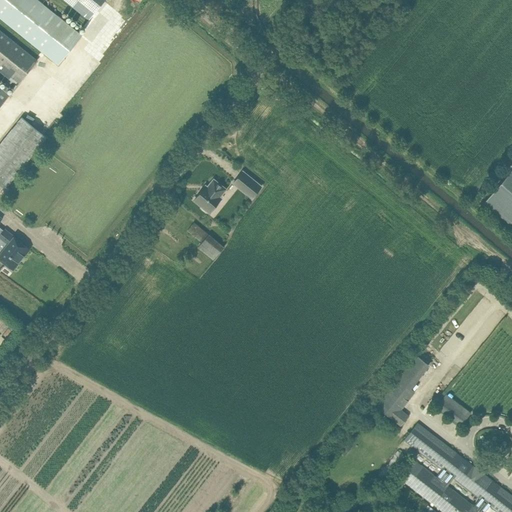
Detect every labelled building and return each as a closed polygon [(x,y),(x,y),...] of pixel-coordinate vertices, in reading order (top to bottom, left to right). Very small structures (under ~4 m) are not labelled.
[(44,0),(0,0),(0,17),(58,65),(82,36),(42,4),(45,0),(44,0)] [(64,0),(89,19),(104,0),(64,0)] [(0,71),(9,79),(17,85),(38,60),(29,53),(0,29),(0,71)] [(0,107),(9,96),(0,89),(0,107)] [(0,144),(0,181),(7,187),(47,137),(22,117),(0,144)] [(511,169),(484,202),(510,224),(511,222),(511,169)] [(233,183),(252,197),(261,186),(243,171),(233,183)] [(72,245),(103,198),(76,180),(45,227),(72,245)] [(194,200),(202,206),(202,208),(206,211),(208,211),(210,212),(221,198),(219,197),(225,189),(214,180),(207,187),(205,186),(194,200)] [(170,206),(164,214),(170,219),(176,211),(170,206)] [(198,248),(214,260),(224,247),(194,222),(187,230),(202,243),(198,248)] [(18,261),(29,248),(14,237),(13,238),(6,233),(8,232),(4,229),(0,234),(0,238),(7,245),(0,254),(0,259),(13,269),(19,262),(18,261)] [(414,391),(406,385),(424,362),(416,355),(377,407),(401,425),(407,416),(400,410),(414,391)] [(443,398),(437,406),(461,425),(467,416),(443,398)] [(511,511),(511,495),(484,474),(485,472),(476,465),(475,466),(418,422),(404,440),(441,470),(436,476),(414,459),(399,479),(442,511),(511,511)] [(343,444),(340,449),(343,452),(342,452),(346,455),(350,449),(347,446),(347,447),(343,444)]
